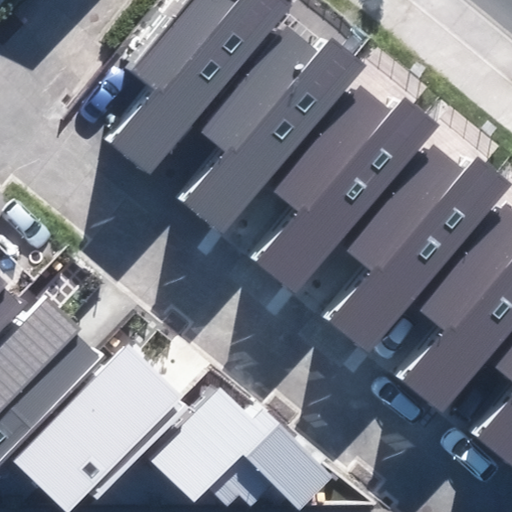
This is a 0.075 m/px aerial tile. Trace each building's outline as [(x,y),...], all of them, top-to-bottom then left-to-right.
[(511,396),(477,439),(511,466),(511,206),(509,204),(500,216),(493,210),(511,186),(511,179),(480,153),(468,168),(436,142),(426,153),(420,148),(439,124),(404,96),(392,111),(361,86),(354,94),(345,87),(364,63),(332,37),(320,51),(287,24),(280,33),(271,25),(289,4),(284,0),(187,0),(131,70),(156,90),(113,143),(152,174),(193,124),(227,151),(185,202),(223,233),(264,183),(297,210),(256,260),(299,294),(340,244),(370,268),(328,319),(370,353),(411,304),(443,330),(404,378),(443,411),(486,358),(511,379),(511,396)] [(0,330),(25,305),(0,280),(0,330)] [(0,346),(0,461),(106,355),(48,298),(0,346)] [(14,462),(65,511),(68,511),(89,491),(97,499),(189,405),(128,346),(14,462)] [(298,511),(299,511),(334,477),(259,405),(248,416),(218,388),(151,457),(198,503),(212,488),(228,504),(238,494),(252,508),(272,486),(298,511)]
